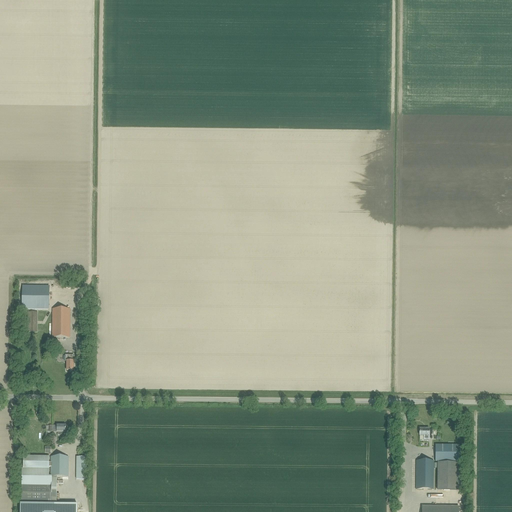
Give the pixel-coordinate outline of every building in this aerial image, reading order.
[(49,310),(49,287),(22,287),(22,310),(49,310)] [(70,338),(70,310),(52,310),(52,338),(70,338)] [(37,333),(38,313),(27,313),(27,333),(37,333)] [(61,432),(65,433),(65,426),(56,426),(53,426),(53,431),(56,431),(56,432),(57,432),(57,434),(58,435),(60,435),(61,435),(61,432)] [(429,430),(420,430),(420,436),(424,436),(424,441),(429,441),(429,439),(432,439),(432,436),(431,436),(431,435),(432,435),(432,430),(429,430)] [(459,446),(435,445),(435,462),(459,463),(459,446)] [(22,487),(22,502),(48,502),(52,502),(56,502),(57,477),(68,477),(68,457),(51,457),(51,463),(49,463),(49,458),(24,457),(24,470),(22,470),(22,487)] [(87,480),(87,458),(76,457),(76,479),(87,480)] [(433,490),(433,461),(416,461),(416,490),(433,490)] [(456,464),(434,464),(434,468),(437,468),(437,490),(456,490),(456,464)] [(56,511),(56,505),(56,502),(52,502),(48,502),(48,505),(20,505),(20,511),(56,511)]
